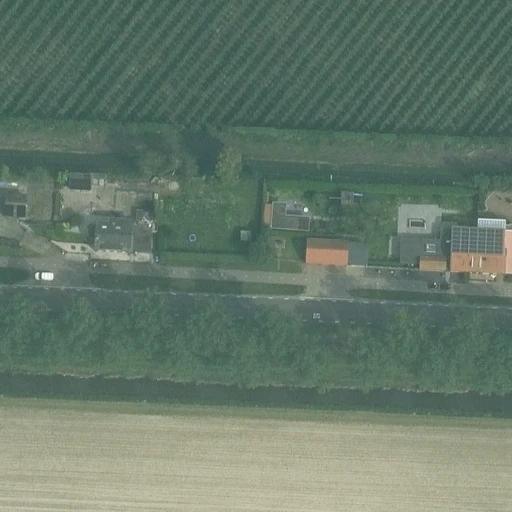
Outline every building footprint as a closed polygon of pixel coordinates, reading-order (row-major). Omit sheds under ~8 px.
[(168,183),(167,192),(177,193),(178,184),(168,183)] [(342,194),(341,207),(352,208),(353,195),(342,194)] [(7,196),(6,218),(25,219),(26,197),(7,196)] [(271,204),(269,232),(308,234),(309,220),(284,218),(285,205),(271,204)] [(150,255),(152,229),(152,213),(137,212),(136,228),(96,226),(95,253),(130,255),(130,254),(150,255)] [(469,252),(468,274),(498,276),(499,255),(506,255),(506,235),(505,234),(505,224),(477,222),(477,233),(476,252),(469,252)] [(400,242),(400,266),(420,266),(419,271),(444,273),(445,271),(449,272),(449,273),(468,274),(469,252),(476,252),(477,233),(451,232),(439,231),(439,243),(400,242)] [(307,242),(306,265),(346,268),(347,244),(307,242)]
